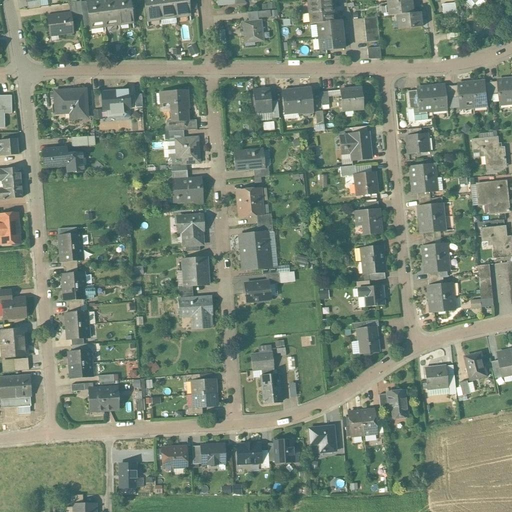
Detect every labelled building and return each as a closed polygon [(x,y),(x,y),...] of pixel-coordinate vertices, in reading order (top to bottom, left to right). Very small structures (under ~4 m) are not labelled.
[(100,0),(98,0),(86,2),(89,20),(89,26),(104,24),(102,4),(101,4),(100,0)] [(114,0),(100,0),(101,4),(102,4),(104,24),(118,22),(116,2),(115,2),(114,0)] [(130,0),(123,1),(122,0),(114,0),(115,2),(116,2),(118,22),(132,20),(133,29),(134,29),(130,0)] [(144,0),(148,27),(147,18),(161,16),(158,0),(144,0)] [(158,0),(161,16),(175,14),(173,0),(158,0)] [(187,0),(173,0),(175,14),(189,12),(190,21),(191,21),(187,0)] [(310,0),(312,11),(309,12),(310,25),(317,24),(333,22),(330,0),(310,0)] [(471,0),(476,4),(476,5),(482,11),(492,0),(471,0)] [(411,1),(387,3),(388,16),(396,15),(412,14),(411,1)] [(80,2),(69,3),(70,14),(71,14),(71,15),(82,14),(81,3),(80,2)] [(86,2),(81,3),(82,14),(83,21),(89,20),(86,2)] [(454,2),(441,4),(443,14),(456,12),(454,2)] [(270,11),(257,12),(258,19),(271,17),(270,11)] [(412,14),(396,15),(398,30),(422,27),(420,13),(412,14)] [(70,14),(47,17),(50,36),(73,33),(71,15),(71,14),(70,14)] [(377,17),(364,19),(366,43),(379,41),(377,17)] [(261,21),(242,23),(245,43),(263,42),(261,21)] [(333,22),(317,24),(318,38),(342,35),(341,21),(333,22)] [(342,35),(318,38),(320,52),(344,49),(342,35)] [(380,47),(367,49),(368,60),(381,59),(380,47)] [(511,82),(511,80),(497,81),(497,82),(499,94),(500,105),(511,103),(511,82)] [(485,82),(471,83),(473,107),(488,106),(487,95),(485,83),(485,82)] [(471,83),(457,85),(457,86),(458,98),(459,109),(473,107),(471,83)] [(445,86),(436,87),(437,88),(431,89),(430,87),(433,111),(447,110),(446,99),(445,87),(445,86)] [(430,87),(416,89),(416,91),(418,109),(413,109),(414,120),(415,121),(427,120),(426,112),(433,111),(430,87)] [(310,89),(282,92),(284,116),(312,113),(310,89)] [(360,89),(340,91),(342,112),(362,109),(360,89)] [(85,90),(54,92),(56,114),(71,113),(71,110),(75,110),(75,119),(87,118),(85,90)] [(129,90),(101,92),(101,93),(104,93),(105,110),(102,110),(102,111),(130,109),(129,90)] [(269,90),(252,91),(255,114),(271,112),(269,90)] [(187,91),(159,93),(160,105),(170,104),(171,122),(188,121),(187,103),(188,103),(187,91)] [(416,91),(408,92),(410,110),(413,109),(418,109),(416,91)] [(327,92),(320,93),(322,106),(329,105),(327,92)] [(142,94),(134,95),(135,108),(143,108),(142,94)] [(11,96),(0,96),(0,110),(4,110),(4,114),(12,114),(11,96)] [(322,111),(315,112),(316,126),(323,125),(322,111)] [(366,127),(352,129),(352,136),(367,134),(366,127)] [(352,136),(349,136),(340,137),(342,149),(345,149),(345,150),(346,150),(346,149),(350,148),(351,160),(370,158),(368,134),(367,134),(352,136)] [(407,136),(406,136),(406,137),(407,137),(408,145),(407,145),(408,155),(428,153),(428,152),(426,152),(425,135),(426,135),(426,134),(421,135),(407,136)] [(87,137),(71,138),(72,148),(88,147),(87,137)] [(496,137),(471,140),(473,156),(473,158),(484,157),(484,159),(486,159),(487,169),(505,167),(503,148),(498,149),(496,137)] [(198,138),(175,140),(176,158),(181,157),(181,165),(199,163),(198,138)] [(17,139),(0,140),(0,156),(18,155),(17,139)] [(66,148),(43,151),(44,168),(67,166),(67,172),(84,171),(83,165),(86,165),(85,159),(83,159),(82,154),(66,155),(66,148)] [(253,151),(234,153),(236,171),(253,170),(263,169),(263,168),(261,152),(253,153),(253,151)] [(103,168),(96,163),(92,168),(98,173),(103,168)] [(433,164),(409,167),(410,175),(411,174),(412,181),(435,178),(433,164)] [(340,167),(341,175),(353,175),(352,166),(340,167)] [(268,167),(263,168),(263,169),(253,170),(254,178),(269,177),(268,167)] [(19,168),(1,170),(1,171),(0,170),(0,181),(2,181),(3,185),(21,183),(19,168)] [(187,171),(171,172),(172,180),(175,180),(187,179),(187,171)] [(375,173),(354,176),(356,196),(377,194),(375,173)] [(319,186),(327,185),(326,174),(318,175),(319,186)] [(435,178),(412,181),(413,187),(411,187),(412,195),(417,194),(429,193),(436,192),(435,178)] [(187,179),(175,180),(176,202),(202,201),(200,179),(187,179)] [(505,182),(476,185),(478,205),(493,204),(494,214),(509,212),(505,182)] [(21,183),(3,185),(3,189),(0,189),(0,199),(3,199),(4,200),(22,198),(21,183)] [(260,189),(239,191),(240,198),(237,201),(237,204),(261,202),(260,189)] [(261,202),(237,204),(238,208),(241,211),(242,217),(256,216),(263,215),(261,202)] [(418,206),(417,206),(418,214),(419,214),(420,220),(443,218),(441,204),(430,205),(418,206)] [(379,210),(355,212),(356,222),(362,221),(363,235),(381,234),(379,210)] [(17,214),(0,215),(0,235),(0,236),(1,244),(19,243),(17,214)] [(271,214),(263,215),(256,216),(257,227),(272,225),(271,214)] [(203,216),(180,217),(181,232),(183,232),(184,246),(185,246),(199,245),(202,245),(201,224),(203,223),(203,216)] [(443,218),(420,220),(421,226),(419,226),(420,234),(421,234),(433,233),(444,232),(443,218)] [(504,226),(480,229),(481,240),(490,239),(490,243),(494,243),(495,258),(511,256),(511,247),(511,237),(505,238),(504,226)] [(258,233),(239,235),(241,249),(267,247),(266,233),(258,233)] [(77,234),(59,236),(60,249),(82,247),(80,234),(77,234)] [(422,246),(421,246),(422,254),(423,254),(424,260),(447,258),(446,244),(434,245),(422,246)] [(366,248),(360,248),(362,262),(384,260),(382,246),(381,246),(366,248)] [(82,247),(60,249),(61,263),(63,263),(77,261),(83,261),(82,247)] [(267,247),(241,249),(243,271),(270,268),(269,258),(268,258),(267,247)] [(206,258),(182,260),(183,273),(186,273),(187,286),(187,287),(192,286),(208,285),(206,258)] [(447,258),(424,260),(425,266),(424,266),(424,274),(427,274),(439,273),(448,272),(447,258)] [(384,260),(362,262),(363,275),(368,275),(384,273),(385,273),(384,260)] [(490,265),(478,266),(478,273),(490,272),(490,265)] [(66,274),(62,275),(63,288),(85,286),(84,273),(78,273),(66,274)] [(384,273),(368,275),(369,281),(385,279),(384,273)] [(277,274),(265,275),(266,282),(268,282),(268,285),(279,284),(278,274),(277,274)] [(369,281),(356,282),(357,298),(363,298),(362,288),(369,287),(369,281)] [(266,282),(244,284),(246,303),(270,301),(268,285),(268,282),(266,282)] [(428,286),(427,286),(428,294),(429,293),(430,300),(453,297),(451,283),(443,284),(428,286)] [(85,286),(63,288),(64,301),(68,301),(83,300),(86,300),(85,286)] [(369,287),(362,288),(363,298),(364,308),(384,306),(382,286),(369,287)] [(10,291),(0,291),(0,303),(2,303),(2,300),(11,300),(10,291)] [(453,297),(430,300),(431,306),(430,306),(430,314),(454,311),(453,297)] [(193,299),(180,300),(181,315),(192,314),(192,328),(211,327),(210,309),(208,309),(207,298),(193,299)] [(11,300),(2,300),(2,303),(3,319),(25,318),(24,299),(11,300)] [(493,299),(481,300),(482,308),(494,307),(493,299)] [(69,313),(65,313),(66,327),(88,325),(87,312),(81,312),(69,313)] [(366,322),(351,324),(352,330),(356,330),(356,329),(367,328),(366,322)] [(88,325),(66,327),(67,340),(71,340),(83,339),(89,339),(88,325)] [(367,328),(356,329),(356,330),(359,354),(378,352),(375,327),(367,328)] [(26,329),(0,331),(0,346),(1,358),(28,356),(26,329)] [(276,355),(285,354),(284,340),(275,340),(276,355)] [(511,350),(498,354),(500,361),(503,377),(504,377),(503,373),(511,371),(511,350)] [(72,352),(68,352),(69,366),(91,364),(90,351),(84,351),(72,352)] [(272,353),(250,355),(252,371),(261,370),(273,369),(272,353)] [(481,353),(465,358),(470,381),(487,376),(481,353)] [(28,359),(13,360),(14,371),(28,370),(28,359)] [(500,361),(492,363),(495,378),(503,377),(500,361)] [(152,362),(147,366),(152,374),(160,369),(155,363),(153,365),(152,362)] [(91,364),(69,366),(70,379),(92,377),(91,364)] [(445,367),(425,369),(427,390),(448,388),(445,367)] [(273,369),(261,370),(261,377),(264,404),(281,402),(278,375),(274,376),(273,369)] [(29,377),(0,379),(0,398),(31,396),(29,377)] [(135,397),(145,397),(144,379),(133,379),(133,388),(141,387),(141,391),(134,392),(135,397)] [(200,381),(192,381),(192,382),(193,395),(215,393),(214,380),(200,381)] [(467,381),(459,383),(462,395),(470,394),(467,381)] [(117,388),(103,389),(104,411),(118,410),(117,388)] [(103,389),(88,390),(89,398),(90,402),(89,402),(89,412),(104,411),(103,389)] [(404,391),(387,393),(387,394),(389,410),(390,417),(398,416),(398,418),(407,417),(406,407),(407,405),(407,403),(405,401),(404,391)] [(215,393),(193,395),(193,408),(202,407),(202,408),(216,407),(215,393)] [(387,394),(378,395),(380,411),(389,410),(387,394)] [(374,413),(367,414),(364,411),(361,412),(363,435),(376,434),(374,413)] [(357,412),(355,415),(348,416),(350,437),(363,435),(361,412),(357,412)] [(333,427),(309,429),(310,445),(321,444),(322,453),(335,452),(333,427)] [(292,440),(274,441),(274,444),(275,462),(275,464),(299,462),(298,451),(292,451),(292,440)] [(245,445),(236,445),(237,465),(260,463),(261,463),(260,451),(259,444),(251,445),(251,444),(245,444),(245,445)] [(223,445),(201,446),(202,464),(202,465),(209,464),(209,468),(217,468),(217,464),(224,464),(223,445)] [(201,446),(192,447),(193,465),(202,464),(201,446)] [(186,447),(162,448),(163,469),(164,469),(167,471),(171,470),(173,468),(187,467),(186,447)] [(268,451),(260,451),(261,463),(260,463),(261,469),(269,469),(268,462),(268,451)] [(135,478),(135,464),(119,465),(120,488),(143,488),(143,478),(135,478)] [(241,495),(241,484),(231,485),(232,495),(241,495)] [(231,494),(230,485),(221,486),(221,495),(231,494)] [(82,495),(70,495),(70,506),(73,506),(73,505),(83,505),(82,495)]
